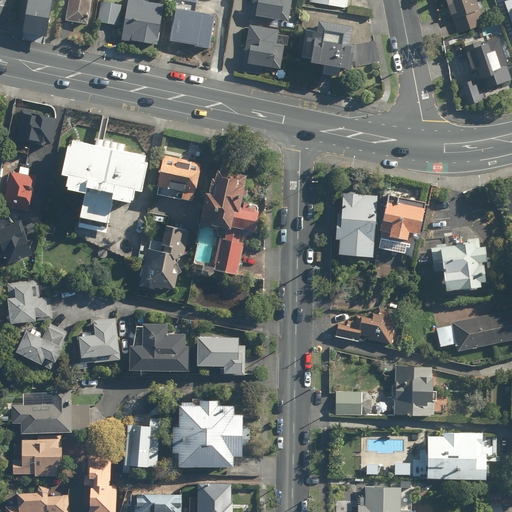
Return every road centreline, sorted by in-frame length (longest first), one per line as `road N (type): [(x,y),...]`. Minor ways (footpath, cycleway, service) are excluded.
road 1 (residential): [(293,511),(300,124)]
road 2 (primary): [(300,124),(0,60)]
road 3 (unknown): [(143,478),(294,479)]
road 4 (residential): [(429,148),(401,0)]
road 5 (primary): [(429,148),(300,124)]
